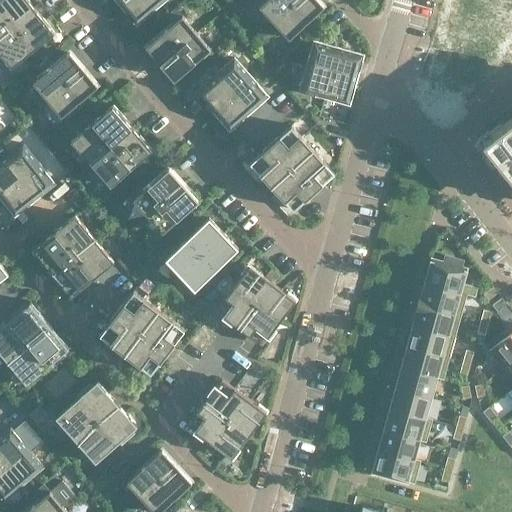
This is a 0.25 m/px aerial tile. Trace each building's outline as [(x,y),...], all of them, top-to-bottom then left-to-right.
[(35,9),(29,1),(30,1),(29,0),(0,0),(0,9),(14,27),(35,9)] [(161,5),(156,0),(126,0),(120,6),(136,26),(161,5)] [(274,22),(293,5),(298,0),(266,0),(259,6),(274,22)] [(289,38),(324,6),(318,0),(298,0),(293,5),(274,22),(289,38)] [(472,0),(459,29),(481,39),(499,0),(472,0)] [(0,37),(14,27),(0,9),(0,37)] [(55,32),(43,16),(42,17),(35,9),(14,27),(33,50),(54,33),(55,32)] [(160,63),(196,32),(182,15),(146,46),(160,63)] [(33,50),(14,27),(0,37),(0,53),(11,67),(33,50)] [(210,49),(196,32),(160,63),(174,80),(210,49)] [(364,55),(341,49),(313,41),(308,61),(333,68),(358,75),(364,55)] [(47,99),(67,82),(84,68),(70,52),(33,82),(47,99)] [(234,57),(219,71),(236,91),(254,110),(269,97),(234,57)] [(325,98),(333,68),(308,61),(299,92),(325,98)] [(61,116),(98,85),(84,68),(67,82),(47,99),(61,116)] [(350,105),(358,75),(333,68),(325,98),(350,105)] [(236,91),(219,71),(195,92),(212,112),(236,91)] [(254,110),(236,91),(212,112),(230,131),(254,110)] [(133,127),(126,120),(127,119),(114,104),(92,123),(112,145),(133,127)] [(511,120),(490,138),(511,166),(511,120)] [(91,164),(112,145),(92,123),(71,141),(91,164)] [(292,167),(313,149),(291,125),(279,137),(278,136),(270,143),(292,167)] [(153,149),(140,134),(139,135),(133,127),(112,145),(131,168),(152,150),(153,149)] [(7,156),(24,177),(40,197),(56,184),(23,143),(7,156)] [(315,192),(292,167),(270,143),(262,150),(263,151),(250,163),(268,182),(266,184),(274,192),(276,191),(294,210),(306,198),(307,199),(315,192)] [(131,168),(112,145),(91,164),(110,186),(131,168)] [(334,172),(313,149),(292,167),(315,192),(322,185),(322,184),(334,172)] [(0,195),(24,177),(7,156),(0,161),(0,195)] [(148,216),(168,198),(184,184),(169,168),(133,199),(148,216)] [(40,197),(24,177),(0,195),(0,198),(15,217),(40,197)] [(163,232),(198,200),(184,184),(168,198),(148,216),(163,232)] [(95,238),(75,215),(54,232),(73,256),(95,238)] [(202,253),(224,233),(209,217),(187,238),(202,253)] [(73,256),(54,232),(32,251),(44,266),(45,266),(52,273),(73,256)] [(238,248),(224,233),(202,253),(216,269),(238,248)] [(114,261),(95,238),(73,256),(92,279),(114,261)] [(180,274),(202,253),(187,238),(166,259),(180,274)] [(132,248),(117,260),(126,270),(140,257),(132,248)] [(195,289),(216,270),(216,269),(202,253),(180,274),(195,289)] [(92,279),(73,256),(52,273),(58,281),(57,282),(70,297),(92,279)] [(0,280),(9,273),(0,262),(0,280)] [(431,262),(425,284),(460,293),(460,292),(466,271),(431,262)] [(256,305),(273,282),(263,275),(263,274),(248,263),(241,273),(243,274),(233,287),(256,305)] [(286,313),(298,298),(288,291),(287,293),(273,282),(256,305),(279,322),(286,313)] [(467,294),(460,292),(460,293),(425,284),(422,293),(420,292),(419,294),(417,304),(461,316),(467,294)] [(256,305),(233,287),(216,310),(239,327),(256,305)] [(489,300),(498,293),(493,287),(484,294),(489,300)] [(142,332),(159,310),(134,291),(123,304),(122,304),(116,312),(142,332)] [(497,311),(507,304),(502,298),(492,305),(497,311)] [(49,324),(30,301),(26,305),(24,302),(9,314),(11,317),(9,319),(28,342),(49,324)] [(455,337),(461,316),(417,304),(414,314),(413,315),(414,315),(416,316),(413,325),(455,337)] [(279,322),(256,305),(239,327),(262,344),(279,322)] [(185,329),(159,310),(142,332),(169,352),(175,343),(174,343),(185,329)] [(483,310),(480,321),(488,324),(491,312),(483,310)] [(169,352),(142,332),(116,312),(110,320),(110,321),(100,335),(121,351),(119,353),(128,360),(130,358),(151,373),(161,360),(162,360),(169,352)] [(28,342),(9,319),(0,326),(0,352),(6,360),(28,342)] [(485,335),(488,324),(480,321),(477,333),(485,335)] [(69,348),(49,324),(28,342),(47,366),(50,364),(52,366),(67,354),(65,352),(69,348)] [(449,358),(455,337),(413,325),(407,346),(449,358)] [(508,364),(511,361),(511,332),(489,351),(503,369),(503,370),(509,365),(508,364)] [(47,366),(28,342),(6,360),(26,384),(47,366)] [(444,378),(449,358),(407,346),(402,367),(437,376),(436,378),(443,379),(444,378)] [(471,363),(474,352),(466,350),(463,361),(471,363)] [(467,375),(471,363),(463,361),(460,373),(467,375)] [(431,397),(436,378),(437,376),(402,367),(396,388),(431,397)] [(227,418),(244,395),(222,378),(204,401),(227,418)] [(117,403),(97,380),(93,384),(91,381),(77,394),(79,396),(76,399),(96,421),(117,403)] [(485,396),(482,385),(482,384),(475,386),(477,397),(485,396)] [(471,397),(469,385),(465,386),(461,387),(463,399),(471,397)] [(425,417),(431,397),(396,388),(390,408),(425,418),(425,417)] [(249,435),(268,410),(258,403),(257,405),(244,395),(227,418),(249,435)] [(75,440),(96,421),(76,399),(55,417),(75,440)] [(209,441),(227,418),(204,401),(187,424),(209,441)] [(137,425),(117,403),(96,421),(117,444),(119,442),(121,444),(135,432),(133,429),(137,425)] [(496,416),(489,407),(483,412),(490,421),(496,416)] [(432,419),(425,417),(425,418),(390,408),(384,429),(419,439),(419,440),(426,442),(426,441),(432,420),(432,419)] [(464,429),(467,417),(460,415),(459,415),(456,427),(464,429)] [(239,449),(249,435),(227,418),(209,441),(233,459),(240,450),(239,449)] [(117,444),(96,421),(75,440),(96,463),(117,444)] [(44,467),(11,427),(0,436),(0,446),(12,460),(29,480),(44,467)] [(460,440),(464,429),(456,427),(453,438),(460,440)] [(414,459),(419,440),(419,439),(384,429),(378,450),(414,460),(414,459)] [(511,435),(509,431),(502,436),(510,446),(511,444),(511,435)] [(0,470),(12,460),(0,446),(0,470)] [(142,498),(161,480),(177,465),(162,449),(137,472),(127,481),(142,498)] [(414,484),(420,462),(421,461),(414,459),(414,460),(378,450),(372,472),(375,472),(414,484)] [(452,470),(455,459),(448,457),(444,468),(452,470)] [(29,480),(12,460),(0,470),(0,495),(4,501),(29,480)] [(167,504),(192,481),(177,465),(161,480),(142,498),(155,511),(158,511),(167,504)] [(449,482),(452,470),(444,468),(441,480),(449,482)] [(58,511),(64,508),(50,491),(24,511),(58,511)]
